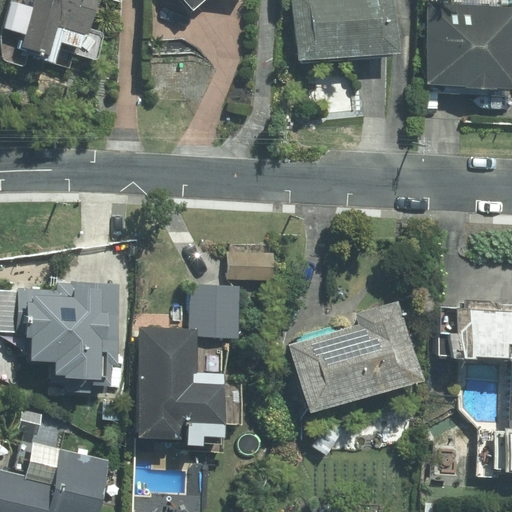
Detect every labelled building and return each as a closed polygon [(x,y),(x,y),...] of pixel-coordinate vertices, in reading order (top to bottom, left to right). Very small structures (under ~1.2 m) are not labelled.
[(3,0),(0,12),(0,62),(13,66),(16,54),(61,68),(66,52),(85,58),(93,31),(74,26),(82,0),(3,0)] [(172,0),(179,7),(180,6),(185,11),(197,0),(172,0)] [(281,0),(285,57),(384,51),(380,0),(281,0)] [(505,7),(420,2),(416,83),(501,88),(505,7)] [(48,290),(7,288),(4,334),(15,334),(13,358),(36,360),(35,381),(97,384),(98,363),(107,364),(112,283),(49,279),(48,290)] [(233,286),(185,283),(183,327),(189,327),(189,335),(230,338),(233,286)] [(272,344),(291,410),(406,378),(384,301),(344,313),(347,323),(272,344)] [(511,310),(441,307),(439,354),(485,357),(486,342),(503,343),(502,358),(511,358),(511,310)] [(187,328),(130,324),(124,435),(162,438),(163,434),(207,437),(211,373),(185,372),(187,328)] [(511,394),(498,394),(496,428),(484,428),(482,468),(511,469),(511,394)] [(0,472),(0,511),(81,511),(94,458),(44,446),(36,481),(0,472)]
